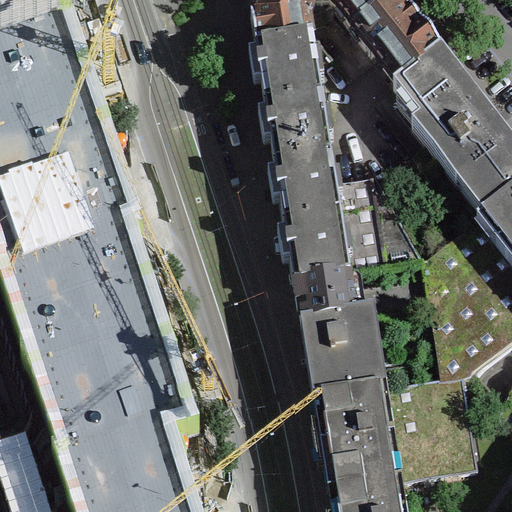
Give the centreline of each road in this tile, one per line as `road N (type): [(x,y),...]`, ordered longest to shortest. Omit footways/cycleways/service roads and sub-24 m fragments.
road 1 (residential): [(306,511),(265,323),(189,94),(147,40)]
road 2 (residential): [(147,40),(146,116),(238,405),(259,511)]
